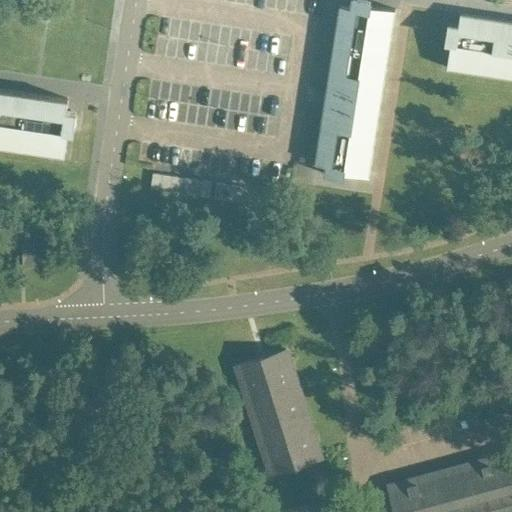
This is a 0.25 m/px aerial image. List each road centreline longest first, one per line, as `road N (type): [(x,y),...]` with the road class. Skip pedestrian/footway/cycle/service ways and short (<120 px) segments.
road 1 (unclassified): [(511,246),(313,297),(103,314)]
road 2 (unclassified): [(103,314),(103,226),(131,0)]
